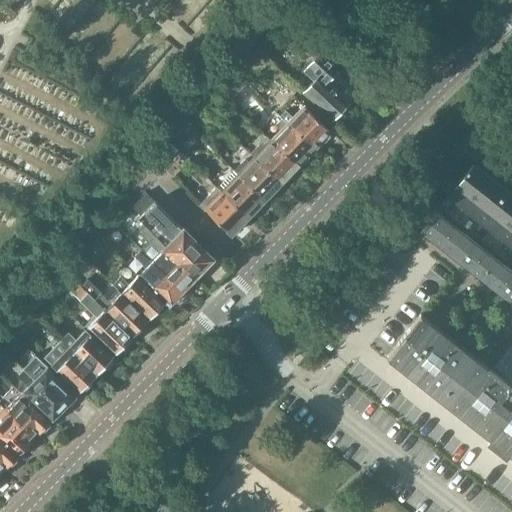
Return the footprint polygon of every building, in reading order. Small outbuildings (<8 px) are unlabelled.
[(315,82),(304,93),(333,121),(350,104),(328,83),(339,72),(321,54),(305,72),(315,82)] [(238,76),(229,68),(214,83),(223,91),(238,76)] [(238,76),(223,91),(231,99),(246,84),(238,76)] [(286,108),(279,115),(284,120),(288,123),(315,149),(322,143),(325,142),(329,138),(329,135),(331,132),(304,106),(294,116),(286,108)] [(272,140),(299,166),(301,164),(304,164),(308,159),(308,156),(315,149),(288,123),(284,120),(277,127),(281,131),(272,140)] [(272,140),(255,157),(282,183),(283,182),(286,182),(292,177),(292,173),(299,166),(272,140)] [(162,154),(169,160),(178,150),(171,144),(162,154)] [(239,174),(266,200),(266,199),(270,199),(275,194),(275,190),(282,183),(255,157),(239,174)] [(174,161),(166,169),(173,177),(181,169),(174,161)] [(451,214),(457,219),(489,178),(472,164),(447,196),(459,205),(451,214)] [(239,174),(222,191),(249,217),(250,216),(253,216),(259,211),(259,207),(266,200),(239,174)] [(506,191),(489,178),(457,219),(463,223),(470,214),(481,223),(506,191)] [(249,217),(222,191),(205,208),(232,235),(233,233),(237,233),(242,228),(242,224),(249,217)] [(485,241),(491,245),(511,218),(511,195),(506,191),(481,223),(493,232),(485,241)] [(173,241),(167,248),(164,250),(193,279),(212,260),(147,193),(132,208),(141,217),(145,213),(173,241)] [(489,368),(490,368),(488,367),(487,368),(420,315),(387,357),(491,439),(488,443),(506,457),(509,453),(511,455),(511,272),(435,212),(418,233),(420,235),(421,234),(423,233),(511,302),(511,382),(511,384),(510,383),(509,384),(489,368)] [(504,240),(511,246),(511,218),(491,245),(496,250),(504,240)] [(142,250),(153,262),(182,290),(193,279),(164,250),(167,248),(155,236),(145,227),(139,233),(149,243),(142,250)] [(147,268),(139,276),(166,302),(168,304),(182,290),(153,262),(142,250),(135,257),(147,268)] [(121,293),(149,320),(155,313),(160,313),(164,308),(164,304),(166,302),(139,276),(138,277),(137,276),(121,293)] [(149,320),(118,291),(110,300),(91,282),(84,290),(132,337),(139,330),(143,330),(148,326),(148,321),(149,320)] [(84,290),(82,288),(75,295),(95,315),(85,325),(116,354),(117,353),(121,353),(126,348),(126,344),(132,337),(84,290)] [(48,328),(61,341),(97,375),(103,368),(107,368),(112,363),(112,360),(114,357),(90,335),(88,332),(82,333),(77,339),(77,342),(55,321),(48,328)] [(97,375),(61,341),(44,358),(80,393),(81,391),(85,391),(90,386),(90,382),(97,375)] [(47,365),(34,352),(20,367),(64,409),(68,404),(72,405),(77,400),(76,396),(78,395),(47,365)] [(60,412),(61,412),(64,409),(23,370),(19,375),(29,385),(21,393),(52,421),(53,420),(57,420),(61,416),(60,412)] [(52,426),(51,423),(52,421),(21,393),(14,386),(0,400),(0,404),(5,409),(35,438),(37,437),(40,433),(42,432),(46,432),(52,426)] [(0,423),(0,435),(20,455),(20,454),(25,454),(30,449),(29,445),(35,438),(5,409),(0,415),(5,419),(0,423)] [(20,455),(0,436),(0,468),(1,470),(6,465),(8,467),(9,465),(13,465),(19,460),(18,456),(20,455)]
